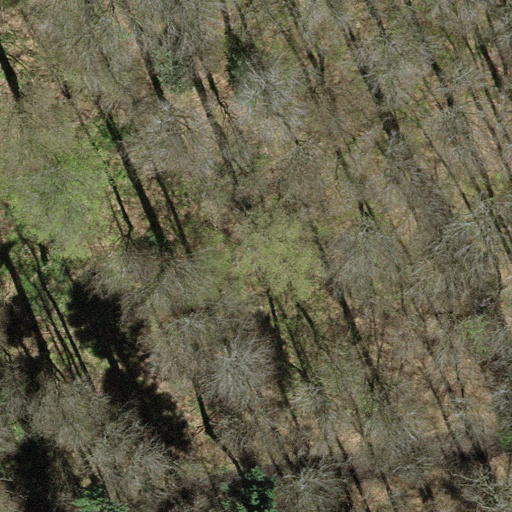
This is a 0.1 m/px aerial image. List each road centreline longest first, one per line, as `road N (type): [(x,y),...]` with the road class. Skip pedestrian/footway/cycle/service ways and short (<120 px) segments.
road 1 (track): [(511,441),(213,490),(147,511)]
road 2 (track): [(0,192),(110,298),(213,490)]
